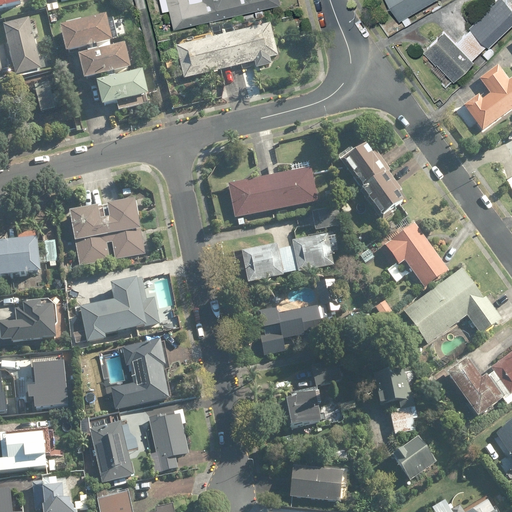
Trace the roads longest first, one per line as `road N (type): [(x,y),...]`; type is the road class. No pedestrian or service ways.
road 1 (residential): [(171,140),(233,496)]
road 2 (residential): [(349,79),(400,107),(511,258)]
road 3 (residential): [(349,79),(315,106),(171,140)]
road 4 (residential): [(171,140),(0,180)]
